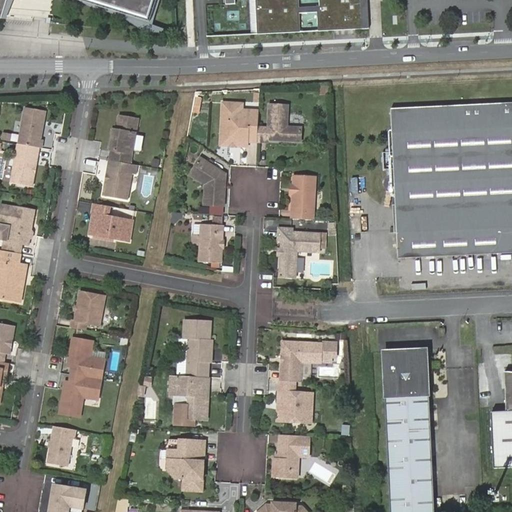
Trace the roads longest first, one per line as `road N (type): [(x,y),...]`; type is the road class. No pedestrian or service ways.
road 1 (residential): [(90,66),(511,50)]
road 2 (residential): [(56,261),(90,66)]
road 3 (residential): [(56,261),(250,297)]
road 4 (residential): [(318,312),(511,304)]
road 5 (residential): [(25,442),(56,261)]
road 6 (residential): [(250,297),(241,452)]
